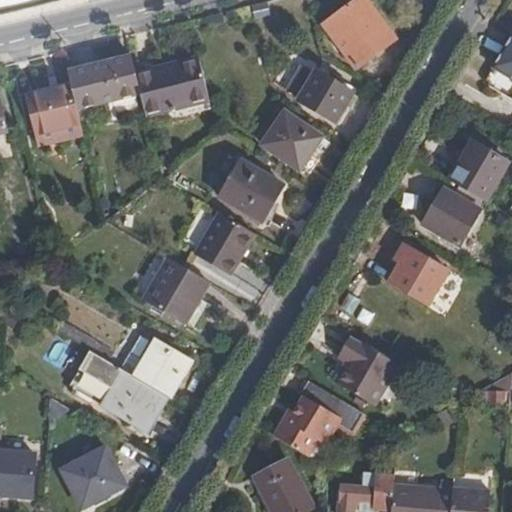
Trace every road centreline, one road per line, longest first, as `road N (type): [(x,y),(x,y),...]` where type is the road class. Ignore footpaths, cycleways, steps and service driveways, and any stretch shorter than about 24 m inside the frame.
road 1 (residential): [(476,0),(172,511)]
road 2 (residential): [(165,0),(0,40)]
